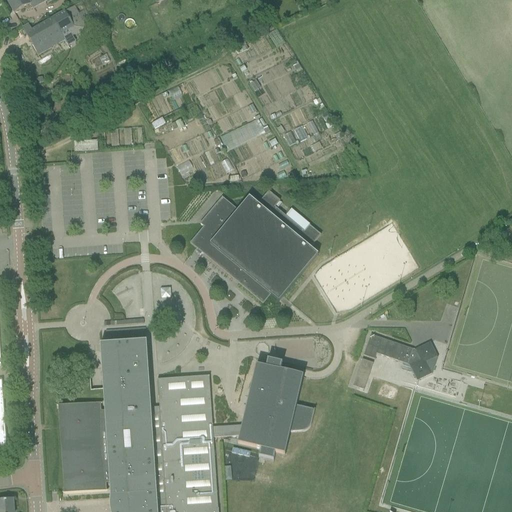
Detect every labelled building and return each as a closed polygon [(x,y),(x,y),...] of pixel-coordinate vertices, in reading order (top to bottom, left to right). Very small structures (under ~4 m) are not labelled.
[(6,0),(14,15),(15,14),(31,5),(31,4),(38,0),(45,0),(47,4),(54,0),(6,0)] [(28,25),(23,28),(22,29),(38,56),(51,49),(50,46),(57,42),(58,45),(65,42),(63,38),(70,34),(72,38),(86,30),(74,8),(32,32),(28,25)] [(96,11),(92,14),(101,29),(105,27),(96,11)] [(32,80),(28,82),(21,85),(23,91),(31,88),(34,86),(32,80)] [(162,119),(153,125),(155,129),(164,123),(162,119)] [(227,152),(264,134),(257,120),(221,138),(227,152)] [(114,131),(115,145),(132,144),(131,130),(114,131)] [(98,151),(98,142),(73,143),(74,153),(98,151)] [(269,193),(263,199),(257,206),(249,199),(238,212),(222,199),(200,225),(204,228),(190,244),(198,251),(196,253),(200,256),(202,254),(263,305),(270,297),(279,303),(318,256),(310,249),(315,242),(321,236),(310,226),(304,233),(286,217),(275,208),(280,202),(269,193)] [(304,233),(310,226),(292,210),(286,217),(304,233)] [(104,322),(105,344),(120,343),(120,333),(134,332),(134,326),(146,326),(145,320),(104,322)] [(409,367),(417,382),(432,374),(438,359),(430,344),(415,351),(414,351),(371,336),(364,357),(375,361),(377,355),(409,367)] [(218,511),(218,510),(217,495),(217,494),(217,493),(216,493),(216,479),(216,477),(215,477),(214,461),(215,461),(215,460),(214,460),(213,446),(213,444),(214,444),(213,444),(213,443),(213,439),(212,429),(212,428),(213,427),(212,427),(211,415),(212,412),(211,412),(211,411),(211,410),(210,399),(211,395),(210,395),(210,394),(209,379),(209,378),(184,379),(181,380),(163,381),(157,381),(158,398),(159,398),(159,399),(160,409),(151,409),(151,408),(150,403),(150,401),(150,395),(150,394),(149,388),(150,388),(149,387),(149,381),(149,380),(148,374),(149,374),(148,372),(148,367),(148,365),(147,360),(148,360),(147,358),(147,352),(147,351),(146,345),(147,345),(146,344),(146,343),(100,347),(100,348),(101,352),(101,354),(101,356),(101,361),(101,363),(102,368),(102,369),(102,370),(102,376),(102,377),(103,383),(103,384),(103,390),(103,391),(104,397),(104,399),(104,402),(104,404),(104,406),(105,411),(104,411),(105,412),(101,412),(101,405),(59,407),(60,408),(60,410),(66,492),(66,494),(65,494),(65,495),(107,492),(106,484),(110,484),(110,492),(110,498),(110,499),(110,509),(110,511),(218,511)] [(353,388),(364,391),(373,364),(362,361),(353,388)] [(281,373),(282,366),(282,365),(267,362),(265,370),(256,368),(246,411),(248,411),(244,427),(242,427),(212,429),(213,439),(240,437),(238,446),(260,451),(259,459),(274,463),(276,455),(285,457),(290,434),(304,433),(305,433),(306,432),(307,432),(308,431),(309,430),(310,429),(311,428),(311,427),(311,425),(315,411),(314,411),(297,407),(303,378),(281,373)] [(250,453),(233,449),(232,454),(249,458),(250,453)] [(0,511),(13,511),(13,501),(0,501),(0,511)]
